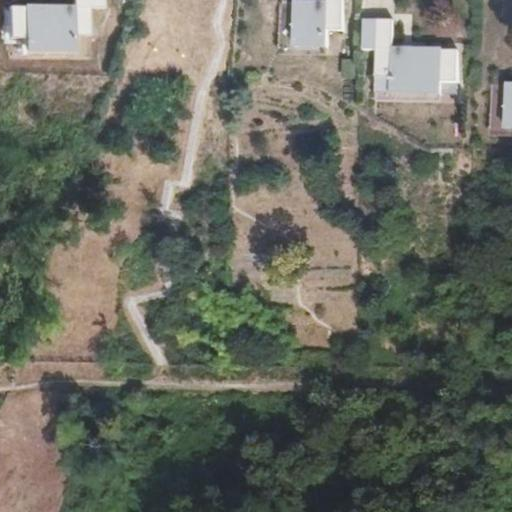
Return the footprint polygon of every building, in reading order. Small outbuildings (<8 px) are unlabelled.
[(101,0),(70,0),(71,10),(7,9),(7,41),(22,41),(22,53),(70,54),(70,38),(86,38),(87,11),(102,11),(101,0)] [(345,0),(329,0),(329,6),(297,6),(297,50),(329,50),(329,34),(345,34),(345,0)] [(281,23),(294,24),(296,2),(282,1),(281,23)] [(395,23),(379,22),(379,80),(395,80),(395,96),(443,97),(442,84),(459,85),(459,53),(395,52),(395,23)] [(492,105),(507,105),(508,81),(493,81),(492,105)]
